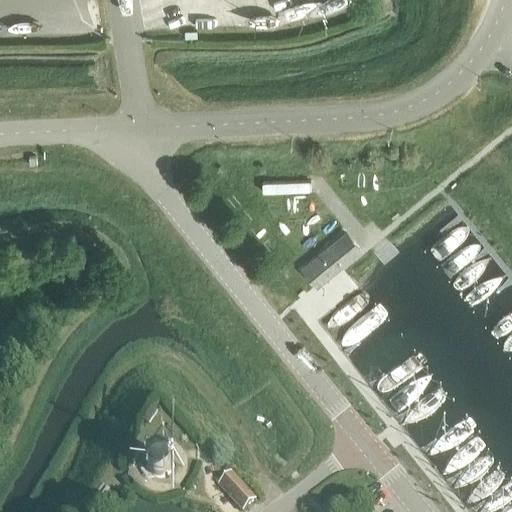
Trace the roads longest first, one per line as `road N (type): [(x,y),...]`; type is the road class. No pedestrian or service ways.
road 1 (residential): [(140,129),(383,115),(460,73),(488,39),(499,0)]
road 2 (tertiary): [(361,445),(168,194),(148,164),(140,129)]
road 3 (tertiary): [(0,136),(140,129)]
